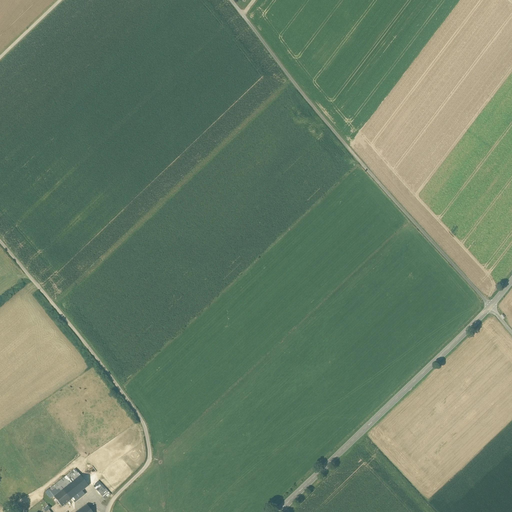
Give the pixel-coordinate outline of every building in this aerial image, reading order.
[(53,496),(54,497),(80,475),(74,468),(48,490),(53,496)] [(80,475),(54,497),(62,507),(72,499),(82,491),(89,486),(80,475)] [(111,495),(98,481),(93,486),(105,500),(111,495)] [(53,496),(48,490),(45,492),(50,499),(53,496)] [(85,495),(82,491),(72,499),(74,503),(85,495)]
